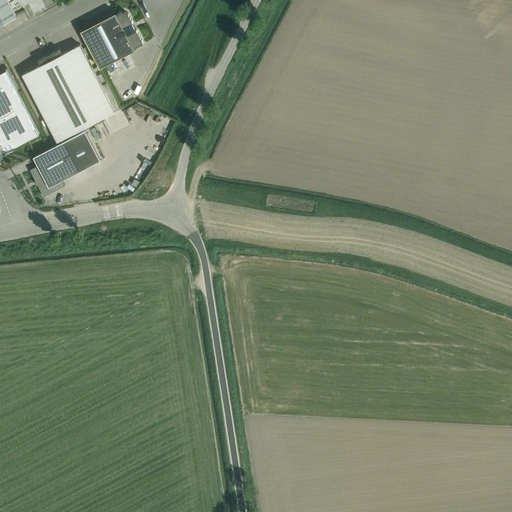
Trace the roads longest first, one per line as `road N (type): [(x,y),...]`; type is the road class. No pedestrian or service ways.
road 1 (unclassified): [(244,511),(205,266),(197,244),(170,216)]
road 2 (unclassified): [(170,216),(214,77),(254,0)]
road 3 (unclassified): [(12,230),(133,208)]
